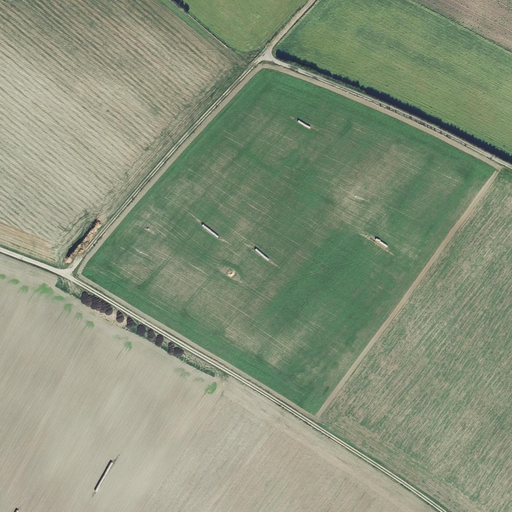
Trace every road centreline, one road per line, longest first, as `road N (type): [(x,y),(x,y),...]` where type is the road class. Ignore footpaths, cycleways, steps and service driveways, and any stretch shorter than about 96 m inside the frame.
road 1 (track): [(0,248),(66,275),(440,511)]
road 2 (track): [(315,0),(264,56),(511,168)]
road 3 (track): [(264,56),(66,275)]
